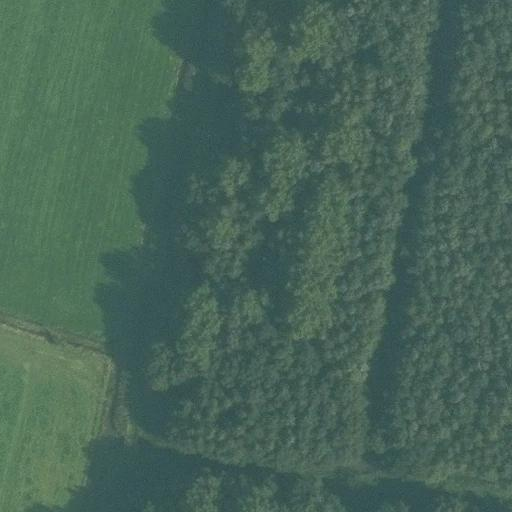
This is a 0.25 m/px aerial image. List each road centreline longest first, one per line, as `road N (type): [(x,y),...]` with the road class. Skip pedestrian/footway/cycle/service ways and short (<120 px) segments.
road 1 (track): [(116,511),(126,464),(246,472),(356,495),(511,502)]
road 2 (track): [(126,464),(161,269)]
